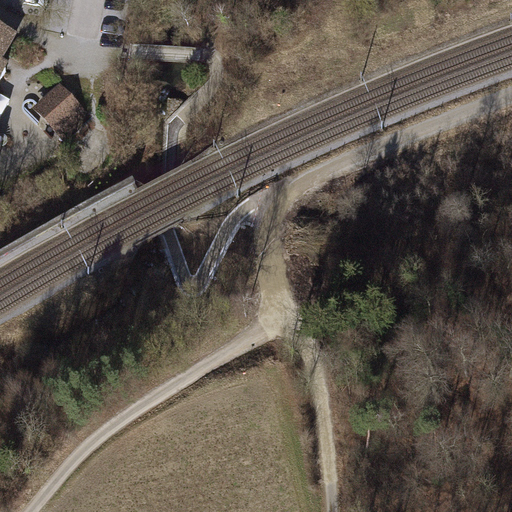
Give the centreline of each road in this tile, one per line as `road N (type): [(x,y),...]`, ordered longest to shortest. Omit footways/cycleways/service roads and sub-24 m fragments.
road 1 (track): [(288,313),(264,236),(281,197),(335,166),(511,95)]
road 2 (track): [(30,511),(97,438),(288,313)]
road 3 (track): [(288,313),(317,375),(334,511)]
